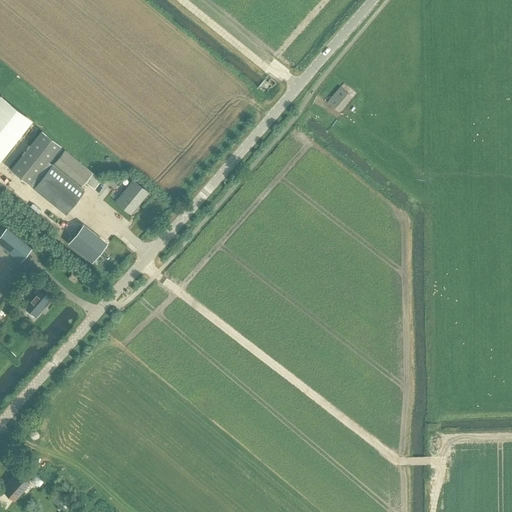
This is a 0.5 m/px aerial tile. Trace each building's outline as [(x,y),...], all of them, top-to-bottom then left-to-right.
[(340,87),(327,101),(337,109),(349,95),(340,87)] [(0,96),(0,159),(31,122),(0,96)] [(41,131),(10,170),(29,185),(60,146),(41,131)] [(64,149),(52,164),(80,187),(85,181),(94,189),(101,180),(64,149)] [(65,214),(84,190),(80,187),(52,164),(33,187),(65,214)] [(116,201),(130,213),(147,192),(133,180),(116,201)] [(56,231),(62,224),(14,185),(8,192),(56,231)] [(86,250),(92,242),(67,222),(61,230),(86,250)] [(0,244),(20,262),(30,250),(5,229),(0,235),(0,244)] [(84,256),(92,261),(104,246),(97,240),(84,256)] [(71,273),(67,278),(74,283),(78,278),(71,273)] [(34,317),(51,298),(39,287),(22,306),(34,317)] [(7,451),(2,456),(16,470),(19,466),(21,464),(7,451)] [(17,472),(1,489),(13,499),(29,482),(17,472)] [(35,485),(38,485),(43,481),(35,474),(29,480),(35,485)]
